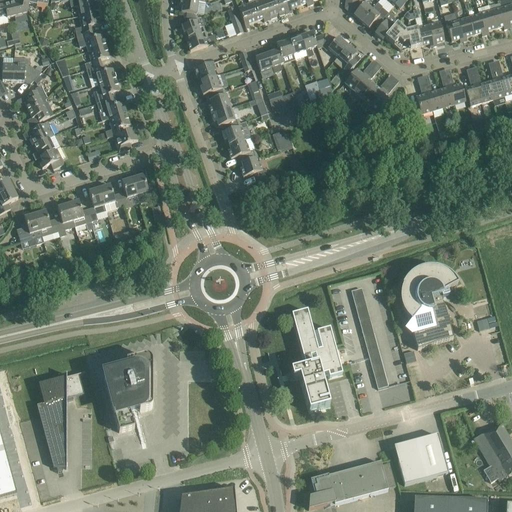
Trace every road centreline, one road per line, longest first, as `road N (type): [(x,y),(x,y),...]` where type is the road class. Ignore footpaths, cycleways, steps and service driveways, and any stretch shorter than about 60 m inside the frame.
road 1 (residential): [(266,453),(511,388)]
road 2 (residential): [(51,511),(266,453)]
road 3 (residential): [(0,135),(33,189),(171,150)]
road 4 (residential): [(511,44),(409,70),(393,67),(333,11)]
road 5 (secondary): [(318,255),(511,193)]
road 6 (residential): [(333,11),(177,66)]
road 7 (residential): [(229,219),(177,66)]
road 8 (residential): [(221,259),(171,150)]
road 9 (residential): [(171,150),(181,206),(205,264)]
